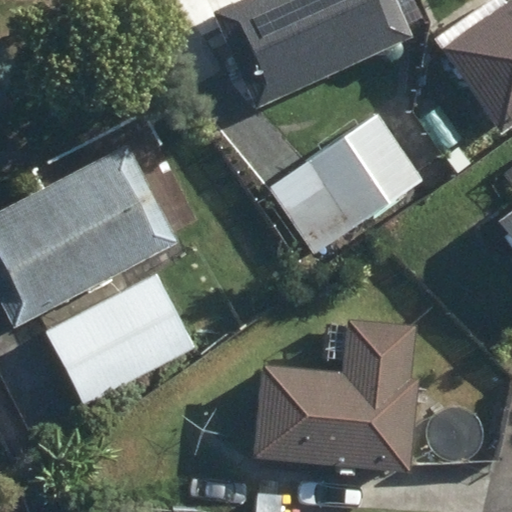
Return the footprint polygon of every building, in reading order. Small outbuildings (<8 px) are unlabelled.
[(240,0),(214,13),(258,107),(412,34),(396,0),(240,0)] [(423,127),(442,157),(470,138),(450,108),(423,127)] [(271,187),(312,251),(421,180),(379,116),(271,187)] [(0,209),(0,294),(16,326),(178,241),(127,143),(0,209)] [(511,212),(503,219),(511,231),(511,212)] [(45,331),(83,406),(193,350),(200,363),(230,347),(215,317),(184,333),(155,275),(45,331)] [(254,456),(410,470),(418,379),(411,377),(417,325),(352,320),(346,373),(262,366),(254,456)] [(190,509),(193,477),(152,472),(149,504),(190,509)]
